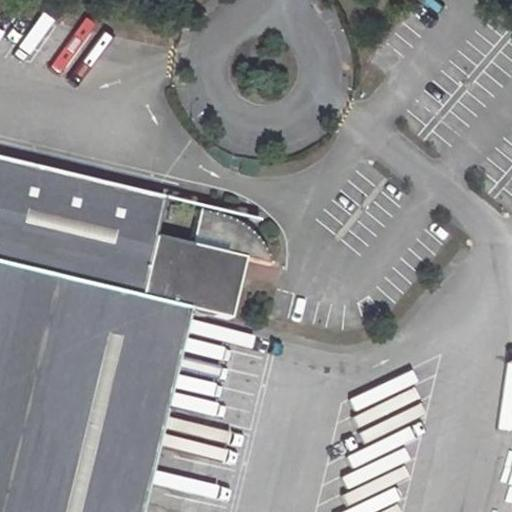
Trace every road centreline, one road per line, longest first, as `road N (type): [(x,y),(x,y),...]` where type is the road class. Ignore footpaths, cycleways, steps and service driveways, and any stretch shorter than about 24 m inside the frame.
road 1 (unknown): [(318,66),(487,225),(511,269)]
road 2 (residential): [(272,13),(235,18),(221,29),(205,62),(206,81),(224,112),(259,125),(278,123),(308,102)]
road 3 (unknown): [(0,86),(121,79),(210,45)]
